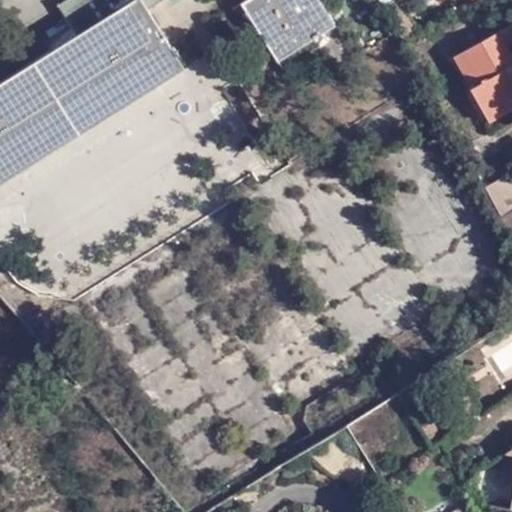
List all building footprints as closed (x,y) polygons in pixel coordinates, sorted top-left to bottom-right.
[(138,0),(130,0),(78,34),(0,82),(0,184),(184,70),(145,10),(138,0)] [(66,0),(59,5),(78,34),(130,0),(138,0),(145,10),(161,0),(66,0)] [(245,0),(237,5),(276,62),(332,24),(316,0),(245,0)] [(392,3),(390,0),(377,0),(376,0),(381,9),(392,3)] [(511,32),(499,40),(507,53),(511,50),(511,32)] [(467,58),(486,89),(511,73),(511,62),(507,53),(499,40),(467,58)] [(457,65),(475,96),(486,89),(467,58),(457,65)] [(486,89),(475,96),(472,97),(490,126),(511,112),(511,73),(486,89)] [(247,315),(284,292),(240,224),(203,247),(247,315)] [(282,405),(243,344),(187,258),(87,321),(198,494),(296,429),(282,405)] [(309,301),(243,344),(282,405),(348,363),(309,301)] [(468,369),(458,353),(448,359),(457,375),(468,369)] [(483,415),(493,408),(479,387),(469,394),(483,415)]
